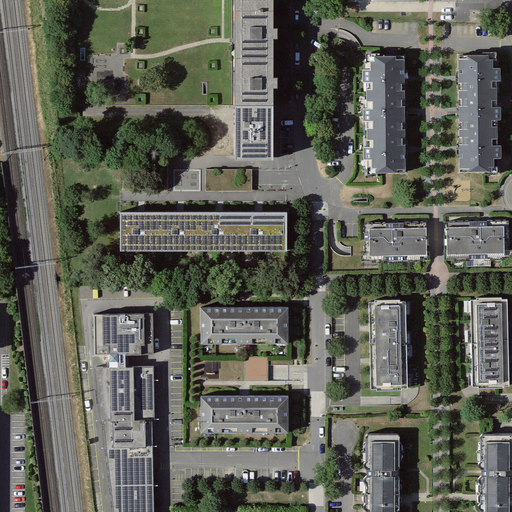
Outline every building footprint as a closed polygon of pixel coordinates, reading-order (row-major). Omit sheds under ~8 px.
[(236,0),(236,9),(275,9),(274,0),(236,0)] [(236,57),(274,57),(274,37),(279,37),(279,27),(275,27),(275,9),(236,9),(236,57)] [(368,82),(368,109),(364,109),(364,122),(367,122),(368,147),(364,147),(364,159),(368,159),(368,173),(406,173),(405,56),(370,56),(370,70),(365,70),(365,82),(368,82)] [(459,96),(496,96),(496,82),(501,82),(501,70),(495,70),(496,56),(460,56),(459,96)] [(236,107),(274,107),(274,87),(278,87),(278,77),(274,77),(274,57),(236,57),(236,107)] [(459,135),(497,135),(497,121),(501,121),(501,108),(496,108),(496,96),(459,96),(459,135)] [(274,107),(236,107),(236,159),(274,159),(274,107)] [(497,135),(459,135),(458,173),(496,174),(496,161),(500,161),(501,148),(497,148),(497,135)] [(252,191),(252,170),(207,170),(207,191),(252,191)] [(162,211),(121,211),(121,250),(162,250),(162,211)] [(203,211),(162,211),(162,250),(203,250),(203,211)] [(244,211),(203,211),(203,250),(244,250),(244,211)] [(286,211),(244,211),(244,250),(286,251),(286,211)] [(511,247),(509,247),(509,219),(446,219),(446,248),(444,248),(444,256),(511,255),(511,247)] [(426,250),(426,221),(362,222),(363,251),(361,251),(361,259),(429,258),(429,250),(426,250)] [(470,297),(471,341),(508,340),(506,296),(470,297)] [(368,298),(368,343),(405,343),(405,298),(368,298)] [(247,308),(202,307),(202,344),(247,344),(247,308)] [(292,308),(247,308),(247,344),(291,344),(292,308)] [(111,355),(111,368),(127,367),(127,354),(155,354),(154,314),(94,314),(95,355),(111,355)] [(471,341),(472,386),(509,385),(508,340),(471,341)] [(368,343),(369,388),(406,388),(405,343),(368,343)] [(102,421),(104,421),(153,420),(155,420),(155,367),(127,367),(111,368),(96,367),(102,421)] [(245,396),(201,396),(201,432),(245,432),(245,396)] [(290,396),(245,396),(245,432),(290,433),(290,396)] [(104,421),(111,479),(154,479),(153,420),(104,421)] [(511,434),(481,434),(480,492),(511,491),(511,434)] [(366,437),(365,490),(399,491),(400,437),(366,437)] [(155,511),(154,479),(111,479),(114,511),(155,511)] [(365,490),(364,511),(398,511),(399,491),(365,490)] [(511,511),(511,491),(480,492),(479,511),(511,511)]
